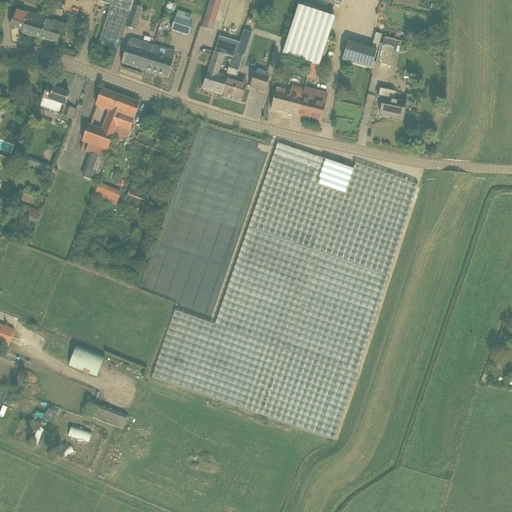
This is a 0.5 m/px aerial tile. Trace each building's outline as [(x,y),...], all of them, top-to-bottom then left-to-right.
[(209,0),(201,27),(212,30),(221,0),(209,0)] [(142,8),(134,6),(126,28),(135,31),(142,8)] [(319,66),(335,18),(298,6),(282,54),(319,66)] [(63,24),(44,19),(15,10),(10,27),(22,30),(22,33),(57,44),(63,24)] [(189,36),(193,23),(175,17),(171,31),(189,36)] [(245,56),(252,33),(244,30),(236,53),(243,55),(245,56)] [(121,64),(168,78),(175,52),(142,42),(139,50),(126,47),(121,64)] [(350,64),(356,44),(348,42),(343,62),(350,64)] [(378,64),(390,66),(393,47),(382,45),(378,64)] [(228,77),(226,76),(218,73),(224,55),(215,52),(203,89),(223,95),(228,77)] [(236,53),(234,52),(229,67),(239,70),(243,55),(236,53)] [(236,80),(237,77),(239,70),(229,67),(226,76),(228,77),(223,95),(241,100),(245,86),(233,82),(234,79),(236,80)] [(255,72),(250,87),(264,92),(269,76),(255,72)] [(292,86),(289,96),(275,92),(271,110),(296,116),(303,88),(292,86)] [(69,95),(53,89),(53,90),(47,88),(43,100),(48,102),(61,106),(57,117),(66,120),(70,109),(64,107),(69,95)] [(303,88),(296,116),(320,122),(327,94),(303,88)] [(108,152),(114,133),(121,116),(116,114),(122,97),(103,90),(96,106),(109,111),(101,131),(89,127),(83,144),(88,145),(108,152)] [(121,116),(114,133),(128,138),(140,104),(122,97),(116,114),(121,116)] [(380,114),(402,119),(405,104),(383,100),(380,114)] [(334,440),(415,195),(418,185),(355,164),(353,170),(278,144),(274,153),(215,325),(175,311),(152,378),(334,440)] [(21,164),(28,166),(30,159),(23,157),(21,164)] [(36,167),(47,171),(49,165),(38,161),(36,167)] [(122,193),(99,184),(94,198),(116,206),(122,193)] [(131,186),(127,195),(161,207),(164,198),(131,186)] [(14,216),(23,220),(35,224),(40,212),(19,204),(14,216)] [(15,330),(0,324),(0,345),(8,348),(15,330)] [(99,378),(107,358),(76,346),(68,365),(99,378)] [(30,373),(20,369),(17,379),(27,383),(30,373)] [(125,430),(130,417),(98,405),(93,418),(125,430)] [(89,442),(92,434),(73,427),(70,435),(89,442)]
